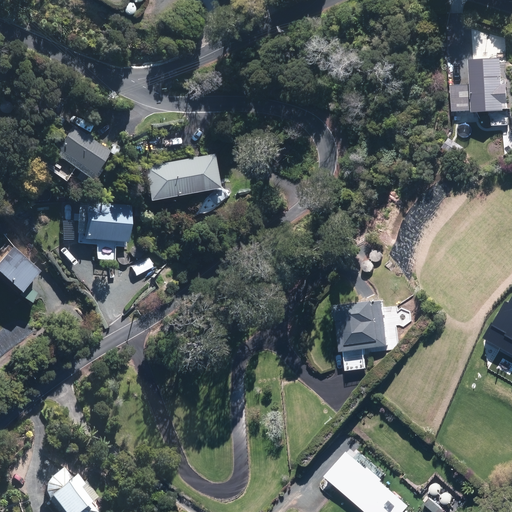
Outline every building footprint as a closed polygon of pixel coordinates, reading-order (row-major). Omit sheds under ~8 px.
[(124,0),(120,6),(130,14),(141,0),(124,0)] [(511,81),(510,82),(509,57),(479,58),(482,111),(511,109),(511,102),(511,81)] [(480,116),(477,83),(458,84),(460,118),(480,116)] [(62,151),(99,178),(116,156),(79,128),(62,151)] [(459,142),(453,139),(449,146),(454,149),(459,142)] [(147,168),(153,204),(227,192),(220,155),(147,168)] [(89,202),(86,240),(132,244),(135,206),(89,202)] [(17,247),(0,265),(0,273),(23,296),(45,274),(17,247)] [(392,344),(387,299),(345,303),(345,305),(341,309),(342,314),(346,317),(349,350),(392,344)] [(329,473),(373,511),(406,511),(413,504),(385,479),(386,477),(371,464),(370,466),(350,449),(329,473)] [(76,480),(66,468),(55,478),(49,485),(49,493),(52,501),(51,502),(58,511),(99,511),(95,506),(96,505),(84,488),(88,486),(80,476),(76,480)] [(446,511),(449,509),(435,495),(427,504),(435,511),(446,511)]
